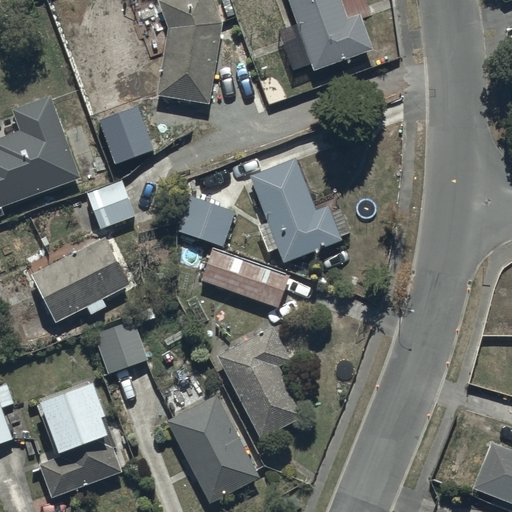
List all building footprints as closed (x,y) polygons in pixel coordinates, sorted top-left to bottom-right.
[(160,0),(156,2),(168,28),(155,97),(207,106),(222,23),(211,0),(160,0)] [(339,0),(286,0),(312,71),(371,50),(358,14),(346,18),(339,0)] [(0,216),(0,217),(0,215),(0,211),(80,182),(50,99),(12,113),(19,132),(0,139),(0,216)] [(137,106),(98,120),(115,165),(154,150),(137,106)] [(267,253),(276,249),(281,264),(339,242),(338,238),(350,234),(342,211),(330,215),(327,207),(314,212),(295,160),(249,177),(266,223),(257,226),(267,253)] [(119,182),(86,194),(99,229),(132,217),(119,182)] [(184,197),(182,202),(172,232),(221,249),(233,214),(184,197)] [(103,239),(29,276),(53,325),(85,309),(89,317),(105,309),(101,301),(128,288),(103,239)] [(288,274),(210,248),(199,282),(276,308),(288,274)] [(135,323),(94,337),(107,375),(148,361),(135,323)] [(271,329),(216,357),(260,443),(306,419),(280,368),(289,363),(271,329)] [(0,445),(12,441),(0,411),(0,410),(16,405),(7,383),(0,386),(0,445)] [(91,385),(37,403),(54,454),(58,452),(60,457),(36,465),(48,499),(121,474),(91,385)] [(213,395),(165,422),(211,504),(259,477),(213,395)] [(511,452),(490,444),(472,489),(511,505),(511,452)]
